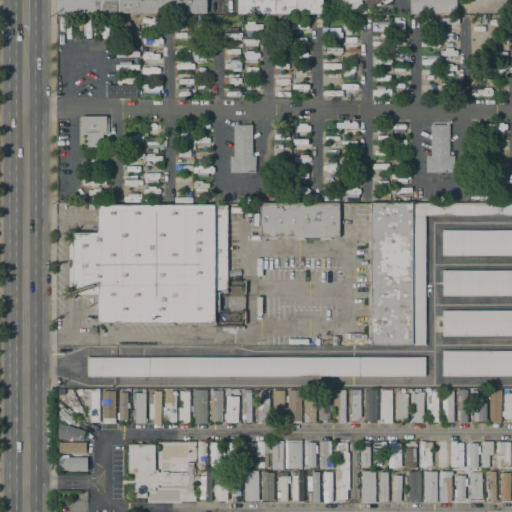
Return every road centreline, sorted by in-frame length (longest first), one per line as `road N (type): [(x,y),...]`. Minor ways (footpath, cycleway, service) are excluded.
road 1 (residential): [(25,109),(511,109)]
road 2 (primary): [(24,35),(25,511)]
road 3 (residential): [(99,108),(99,44),(66,44),(66,109)]
road 4 (residential): [(415,109),(415,196),(462,196)]
road 5 (residential): [(217,109),(217,194),(266,194)]
